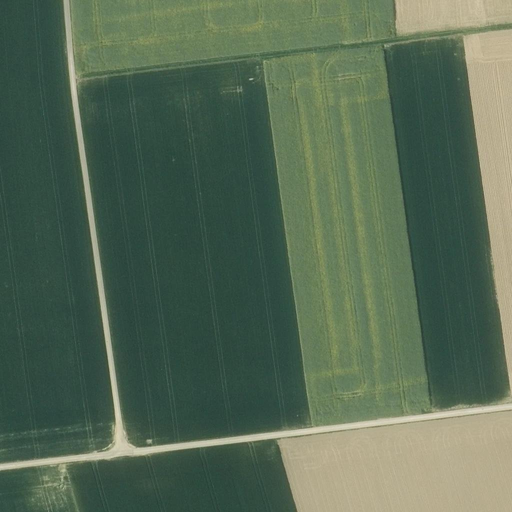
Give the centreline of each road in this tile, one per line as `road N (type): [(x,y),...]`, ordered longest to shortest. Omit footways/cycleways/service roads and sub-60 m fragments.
road 1 (track): [(511,407),(0,467)]
road 2 (track): [(123,453),(65,0)]
road 3 (track): [(71,77),(511,24)]
